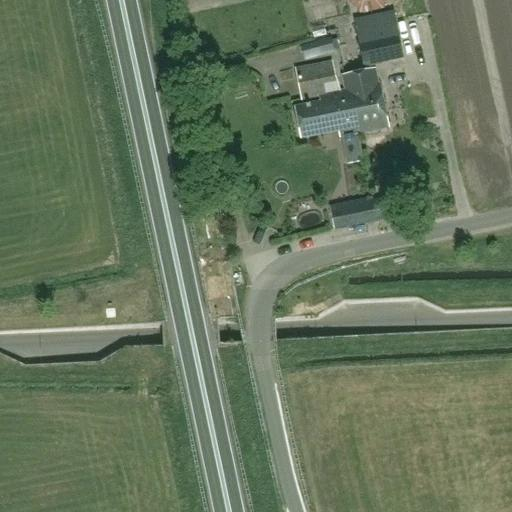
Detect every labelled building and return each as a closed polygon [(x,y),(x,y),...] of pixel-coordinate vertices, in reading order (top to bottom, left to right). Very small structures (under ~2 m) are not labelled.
[(210,25),(233,25),(233,8),(210,8),(210,25)] [(393,13),(355,22),(365,66),(403,58),(393,13)] [(300,46),(303,59),(335,51),(331,37),(300,46)] [(318,95),(326,94),(323,79),(335,76),(332,61),(296,68),(303,99),(319,96),(318,95)] [(345,90),(346,90),(349,107),(353,106),(358,132),(388,126),(385,115),(376,68),(342,75),(345,90)] [(318,95),(319,96),(320,101),(295,106),(300,131),(301,138),(338,130),(339,136),(358,132),(353,106),(349,107),(346,90),(345,90),(326,94),(318,95)] [(391,198),(373,202),(377,223),(395,219),(391,198)] [(373,202),(330,211),(335,232),(377,223),(373,202)]
